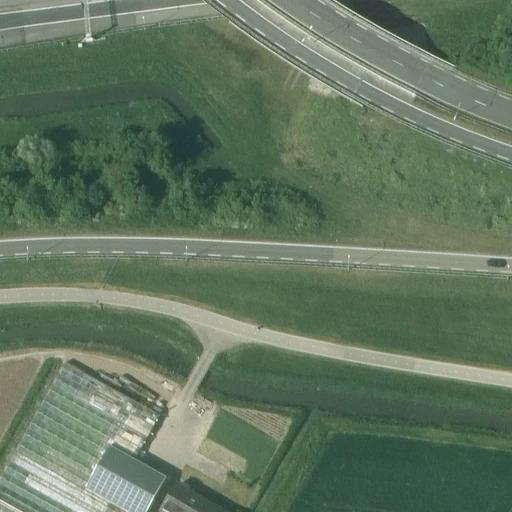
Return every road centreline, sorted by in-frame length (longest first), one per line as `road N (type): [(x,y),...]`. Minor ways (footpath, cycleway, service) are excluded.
road 1 (primary): [(0,249),(102,246),(511,267)]
road 2 (primary): [(230,0),(356,88),(511,154)]
road 3 (unclassified): [(511,382),(219,327)]
road 4 (primary): [(511,115),(421,77),(284,0)]
road 5 (motorway): [(0,19),(152,0)]
road 6 (track): [(280,498),(412,511)]
